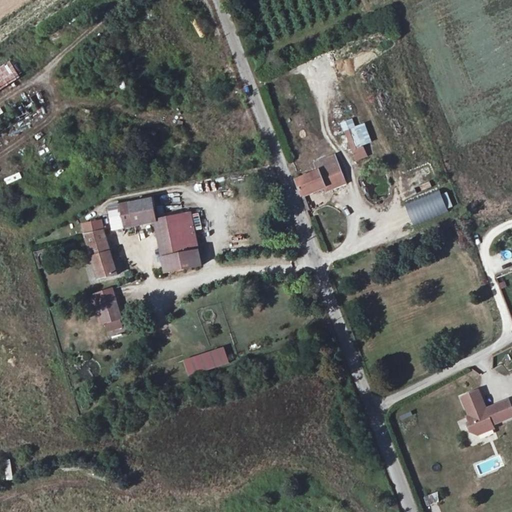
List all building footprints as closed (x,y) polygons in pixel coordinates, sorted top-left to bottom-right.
[(10,61),(0,67),(0,89),(21,78),(10,61)] [(352,159),(361,156),(354,134),(345,137),(352,159)] [(331,153),(312,161),(316,171),(295,179),(302,197),(341,182),(331,153)] [(430,173),(418,177),(421,185),(433,181),(430,173)] [(438,190),(406,204),(414,225),(447,212),(438,190)] [(156,221),(152,199),(131,203),(136,225),(156,221)] [(125,227),(136,225),(131,203),(120,205),(122,217),(125,227)] [(120,205),(108,208),(111,220),(122,217),(120,205)] [(190,215),(156,221),(167,273),(202,265),(190,215)] [(113,229),(125,227),(122,217),(111,220),(113,229)] [(85,234),(99,279),(118,273),(103,231),(85,234)] [(77,251),(74,244),(62,248),(65,255),(77,251)] [(99,307),(105,324),(108,332),(123,327),(120,319),(122,318),(116,302),(107,304),(99,307)] [(170,364),(180,361),(176,346),(166,349),(170,364)] [(188,376),(229,363),(224,346),(183,359),(188,376)] [(511,413),(511,411),(507,398),(485,407),(477,388),(461,395),(468,413),(466,414),(469,421),(466,423),(469,429),(475,432),(492,425),(490,422),(511,413)]
